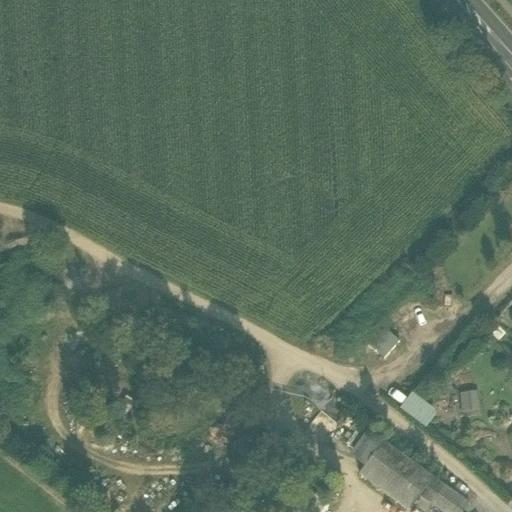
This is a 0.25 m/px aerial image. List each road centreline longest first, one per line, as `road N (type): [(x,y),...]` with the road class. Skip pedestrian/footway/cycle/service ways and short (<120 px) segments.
road 1 (track): [(502,511),(480,488),(293,360),(0,211)]
road 2 (unknown): [(400,511),(294,435),(284,403),(310,371)]
